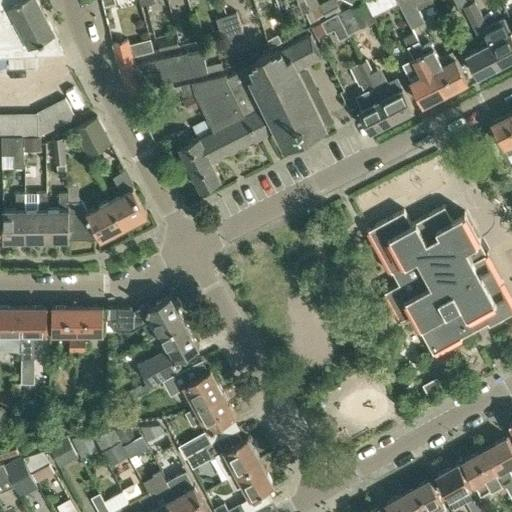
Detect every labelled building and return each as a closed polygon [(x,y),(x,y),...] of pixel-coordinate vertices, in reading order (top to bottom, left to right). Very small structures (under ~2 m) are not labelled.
[(12,0),(0,0),(0,53),(7,53),(6,27),(14,17),(7,3),(12,0)] [(54,30),(39,0),(12,0),(7,3),(14,17),(6,27),(7,53),(64,50),(54,30)] [(305,0),(310,9),(315,19),(339,8),(335,0),(325,0),(320,3),(318,0),(305,0)] [(361,0),(349,6),(356,20),(370,13),(363,0),(361,0)] [(382,9),(399,1),(398,0),(365,0),(374,17),(384,12),(382,9)] [(398,0),(399,1),(402,6),(412,27),(421,22),(425,20),(420,10),(434,3),(432,0),(398,0)] [(475,0),(473,0),(469,2),(463,5),(469,17),(475,14),(483,29),(488,26),(475,0)] [(241,27),(240,22),(238,15),(235,9),(225,12),(231,30),(241,27)] [(310,22),(315,19),(310,9),(305,12),(310,22)] [(339,37),(348,32),(337,11),(321,19),(326,30),(333,26),(339,37)] [(217,22),(220,28),(222,35),(224,42),(244,35),(242,28),(241,27),(231,30),(225,12),(215,15),(217,22)] [(475,14),(469,17),(476,32),(483,29),(475,14)] [(487,37),(500,64),(511,57),(511,31),(511,30),(497,37),(495,33),(487,37)] [(255,60),(246,65),(246,64),(226,74),(224,71),(191,78),(193,90),(211,127),(198,133),(197,132),(186,138),(182,129),(174,132),(201,187),(221,178),(212,159),(277,128),(286,145),(326,125),(297,67),(321,55),(310,33),(277,49),(277,47),(271,50),(270,48),(258,54),(259,56),(254,58),(255,60)] [(278,34),(267,39),(271,46),(281,41),(278,34)] [(177,35),(157,40),(160,50),(179,46),(177,35)] [(122,73),(133,94),(162,80),(192,73),(191,72),(206,69),(202,47),(189,50),(188,47),(134,60),(129,37),(113,41),(122,73)] [(478,75),(500,64),(487,37),(478,42),(480,46),(466,52),(478,75)] [(412,57),(402,62),(411,79),(423,103),(445,91),(422,46),(421,45),(419,40),(406,47),(409,52),(412,57)] [(431,40),(421,45),(422,46),(445,91),(468,80),(456,56),(452,49),(439,56),(431,40)] [(359,62),(363,70),(355,74),(364,90),(353,95),(370,129),(392,118),(375,85),(372,87),(365,75),(372,71),(366,58),(359,62)] [(377,80),(373,71),(372,71),(365,75),(372,87),(375,85),(392,118),(415,107),(404,85),(399,75),(388,81),(385,76),(377,80)] [(182,99),(189,111),(200,106),(193,93),(182,99)] [(67,95),(57,100),(67,120),(77,115),(67,95)] [(57,100),(48,105),(58,125),(67,120),(57,100)] [(39,112),(39,135),(58,125),(48,105),(39,109),(39,112)] [(511,111),(492,121),(494,124),(507,150),(511,147),(511,111)] [(6,112),(6,135),(14,135),(17,135),(17,112),(6,112)] [(17,112),(17,135),(25,135),(28,135),(28,112),(17,112)] [(28,112),(28,135),(39,135),(39,112),(28,112)] [(87,152),(112,140),(98,113),(73,126),(87,152)] [(2,151),(2,167),(25,166),(25,161),(25,135),(17,135),(14,135),(6,135),(2,135),(2,151)] [(41,135),(28,136),(28,147),(41,147),(41,135)] [(63,135),(53,136),(56,161),(66,160),(65,156),(63,137),(63,135)] [(67,176),(67,163),(58,163),(58,176),(67,176)] [(101,237),(147,211),(133,184),(135,184),(126,167),(116,173),(124,189),(87,209),(88,212),(70,212),(70,226),(95,225),(101,237)] [(27,238),(26,192),(26,191),(16,191),(17,207),(3,207),(3,238),(27,238)] [(38,191),(26,192),(27,238),(48,238),(48,207),(48,191),(38,191)] [(70,238),(70,226),(70,212),(69,191),(60,191),(60,206),(48,207),(48,238),(70,238)] [(453,217),(446,203),(413,221),(406,207),(367,228),(391,270),(394,268),(401,281),(384,290),(399,319),(414,311),(436,352),(464,336),(463,333),(489,318),(491,321),(511,309),(511,293),(488,250),(485,252),(478,240),(481,238),(466,210),(453,217)] [(131,305),(118,306),(118,329),(134,329),(148,321),(156,335),(163,332),(185,320),(171,294),(150,305),(148,301),(134,309),(132,305),(131,305)] [(21,358),(21,339),(22,305),(0,305),(0,331),(11,332),(10,358),(21,358)] [(22,305),(21,339),(21,358),(33,358),(33,346),(34,346),(35,345),(36,344),(37,343),(37,341),(37,340),(37,338),(37,337),(36,335),(35,334),(34,333),(33,333),(34,332),(47,332),(47,305),(22,305)] [(79,306),(53,305),(53,332),(78,332),(79,306)] [(78,332),(78,340),(78,351),(86,351),(86,333),(104,333),(104,306),(79,306),(78,332)] [(107,329),(118,329),(118,306),(107,306),(107,329)] [(167,378),(184,368),(178,357),(199,346),(185,320),(163,332),(171,347),(140,364),(151,386),(167,378)] [(70,351),(78,351),(78,340),(70,340),(70,351)] [(196,362),(184,368),(167,378),(173,389),(185,383),(197,406),(225,391),(212,368),(202,374),(196,362)] [(429,396),(443,388),(437,376),(422,384),(429,396)] [(190,449),(192,453),(233,431),(227,419),(237,414),(225,391),(197,406),(186,412),(193,425),(204,419),(209,429),(194,437),(198,444),(190,449)] [(124,400),(107,409),(107,423),(135,420),(134,405),(131,401),(124,400)] [(160,423),(140,425),(147,439),(165,430),(160,423)] [(130,425),(114,429),(123,443),(136,436),(130,425)] [(48,441),(44,427),(22,434),(26,448),(48,441)] [(106,457),(125,447),(123,443),(114,429),(114,428),(96,437),(106,457)] [(71,437),(81,457),(97,449),(87,429),(71,437)] [(229,476),(262,459),(249,435),(242,439),(236,429),(233,431),(192,453),(193,454),(188,456),(194,468),(218,455),(229,476)] [(486,446),(502,475),(508,486),(511,493),(511,440),(508,434),(486,446)] [(67,435),(50,443),(55,454),(72,447),(67,435)] [(0,456),(16,452),(19,451),(15,437),(0,442),(0,456)] [(508,486),(502,475),(486,446),(464,458),(483,492),(498,484),(501,490),(508,486)] [(44,450),(23,456),(36,480),(54,471),(44,450)] [(217,511),(246,511),(248,511),(259,505),(253,495),(275,484),(262,459),(229,476),(235,487),(244,482),(251,496),(229,508),(225,501),(214,507),(217,511)] [(438,472),(450,495),(455,505),(468,498),(475,511),(488,511),(472,483),(460,460),(438,472)] [(0,480),(10,475),(3,463),(0,464),(0,480)] [(169,480),(185,511),(206,511),(209,511),(187,469),(180,473),(169,480)] [(431,476),(408,489),(420,511),(421,511),(436,511),(447,506),(443,499),(431,476)] [(161,511),(185,511),(169,480),(150,490),(157,503),(161,511)] [(421,511),(420,511),(408,489),(387,500),(392,511),(421,511)] [(161,511),(157,503),(150,490),(141,494),(130,501),(135,511),(161,511)] [(77,511),(70,497),(57,504),(61,511),(77,511)] [(111,511),(103,497),(95,501),(100,511),(111,511)] [(135,511),(130,501),(111,511),(135,511)]
